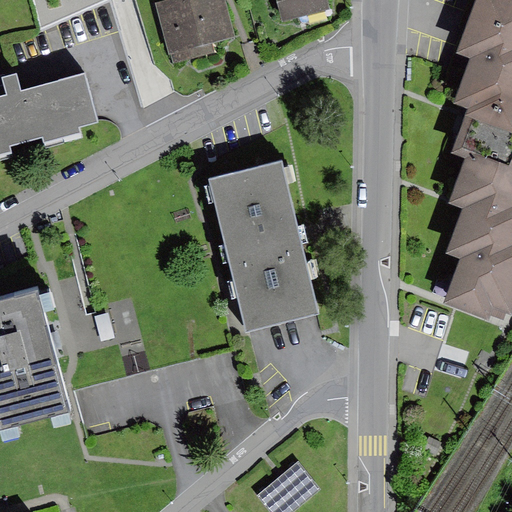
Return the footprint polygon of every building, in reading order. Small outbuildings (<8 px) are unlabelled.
[(224,0),(179,0),(155,7),(170,57),(171,56),(174,65),(214,54),(211,46),(236,39),(224,0)] [(276,0),(283,27),(330,15),(325,0),(276,0)] [(511,0),(479,0),(458,59),(472,64),(455,108),(470,113),(466,122),(495,133),(507,103),(511,107),(511,0)] [(16,79),(3,82),(7,98),(0,100),(0,159),(14,156),(13,151),(42,143),(43,146),(83,136),(81,131),(97,126),(84,78),(20,95),(16,79)] [(449,207),(463,211),(490,221),(498,201),(511,206),(511,107),(507,103),(495,133),(466,122),(463,131),(453,158),(466,162),(451,201),(449,207)] [(282,166),(209,183),(246,339),(318,322),(299,238),(282,166)] [(445,301),(444,305),(488,322),(493,309),(511,315),(511,313),(511,206),(498,201),(490,221),(463,211),(445,260),(459,265),(445,301)] [(37,289),(0,299),(0,440),(73,420),(37,289)] [(108,313),(95,317),(102,342),(115,338),(108,313)] [(299,464),(257,497),(269,511),(295,511),(321,491),(299,464)]
